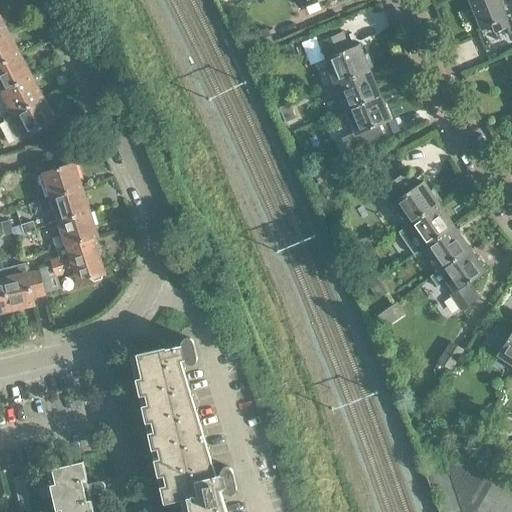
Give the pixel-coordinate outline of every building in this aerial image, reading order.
[(324,0),(300,0),(304,8),(324,0)] [(497,0),(471,0),(484,28),(493,24),(497,32),(509,27),(497,0)] [(251,51),(274,42),(267,26),(245,36),(251,51)] [(0,63),(19,54),(7,32),(0,35),(0,63)] [(336,85),(369,72),(368,71),(369,70),(359,45),(349,49),(342,33),(320,42),(327,58),(325,59),(336,85)] [(0,91),(2,91),(30,76),(19,54),(0,63),(0,91)] [(346,111),(379,97),(369,72),(336,85),(346,111)] [(14,114),(42,99),(30,76),(2,91),(14,114)] [(354,151),(381,139),(375,127),(389,122),(379,97),(346,111),(355,133),(348,136),(354,151)] [(42,99),(14,114),(3,119),(15,142),(54,122),(42,99)] [(295,120),(289,104),(278,108),(284,124),(295,120)] [(394,154),(383,162),(389,170),(400,162),(394,154)] [(330,162),(309,173),(317,188),(338,176),(330,162)] [(51,198),(82,188),(74,165),(44,174),(51,198)] [(408,224),(437,205),(438,204),(423,181),(412,188),(402,174),(384,187),(394,201),(393,202),(408,224)] [(59,222),(90,212),(82,188),(51,198),(59,222)] [(452,227),(437,205),(408,224),(423,247),(452,227)] [(56,250),(67,247),(92,238),(98,236),(90,212),(59,222),(63,235),(52,239),(56,250)] [(9,220),(0,222),(3,235),(12,233),(9,220)] [(23,234),(35,230),(32,222),(20,225),(23,234)] [(452,227),(423,247),(439,269),(468,250),(452,227)] [(35,230),(23,234),(25,242),(38,238),(35,230)] [(92,238),(56,250),(59,260),(51,263),(55,275),(74,269),(78,283),(92,278),(94,281),(101,278),(101,275),(104,275),(92,238)] [(468,250),(439,269),(453,291),(449,294),(459,309),(477,296),(468,282),(483,272),(468,250)] [(368,284),(378,278),(368,263),(358,270),(368,284)] [(9,311),(19,308),(34,305),(33,300),(26,274),(26,273),(24,264),(0,269),(0,272),(1,279),(9,311)] [(26,274),(33,300),(45,297),(39,271),(26,274)] [(378,278),(368,284),(376,297),(386,290),(378,278)] [(0,312),(9,311),(1,279),(0,279),(0,312)] [(370,308),(374,315),(379,311),(375,305),(370,308)] [(511,365),(511,330),(509,335),(495,325),(482,344),(496,353),(496,355),(511,365)] [(450,342),(431,373),(444,381),(446,377),(448,379),(452,373),(451,372),(464,351),(450,342)] [(220,511),(216,490),(198,494),(165,348),(130,355),(141,401),(136,402),(138,410),(143,409),(147,428),(143,429),(144,437),(149,436),(153,455),(149,456),(150,464),(155,463),(159,482),(155,483),(156,491),(161,490),(164,504),(181,500),(183,511),(220,511)] [(508,436),(511,430),(511,421),(506,417),(491,440),(500,446),(507,435),(508,436)] [(81,480),(86,479),(83,462),(46,470),(55,511),(93,511),(91,501),(86,502),(81,480)] [(15,488),(24,485),(22,477),(13,479),(15,488)] [(17,496),(27,494),(24,485),(15,488),(17,496)] [(27,494),(17,496),(19,505),(29,503),(27,494)] [(20,511),(29,511),(31,511),(29,503),(19,505),(20,511)]
